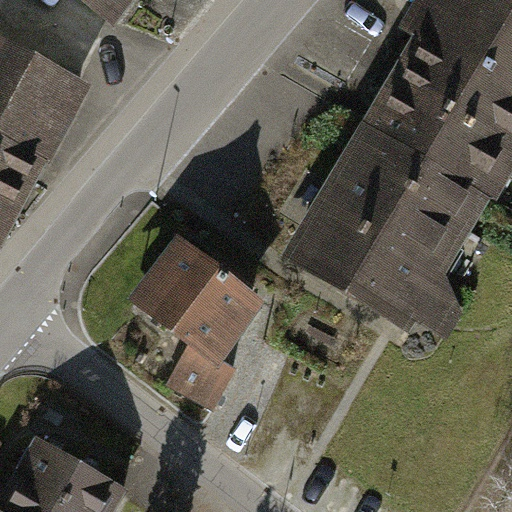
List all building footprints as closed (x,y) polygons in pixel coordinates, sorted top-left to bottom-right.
[(138,0),(77,0),(115,30),(138,0)] [(511,0),(436,0),(413,39),(511,97),(511,0)] [(0,129),(48,155),(92,84),(0,36),(0,129)] [(511,183),(511,97),(413,39),(359,131),(496,211),(511,183)] [(0,244),(48,155),(0,129),(0,244)] [(496,211),(359,131),(289,251),(426,330),(496,211)] [(262,304),(183,243),(140,304),(195,349),(173,387),(212,410),(230,376),(215,369),(262,304)] [(37,438),(0,499),(0,506),(9,511),(109,511),(123,489),(37,438)]
